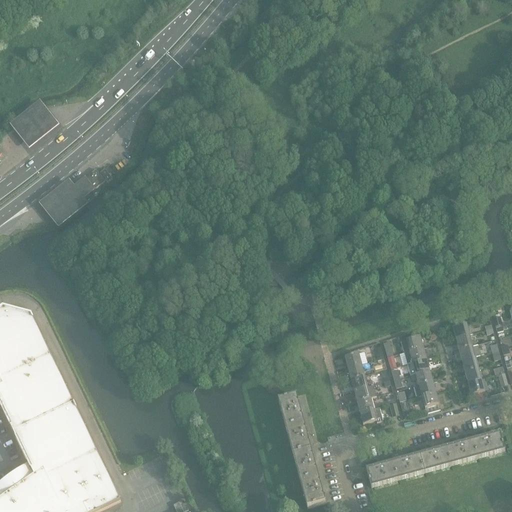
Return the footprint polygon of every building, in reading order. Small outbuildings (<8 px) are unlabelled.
[(12,130),(26,149),(30,154),(55,135),(62,130),(43,106),(34,113),(12,130)] [(101,173),(100,174),(107,183),(112,180),(105,170),(101,173)] [(86,180),(85,181),(94,192),(95,191),(106,182),(97,171),(86,180)] [(87,184),(90,181),(87,178),(76,187),(70,180),(41,204),(60,228),(90,204),(86,199),(94,192),(87,184)] [(0,511),(103,511),(121,504),(77,412),(74,406),(34,322),(32,317),(3,310),(0,312),(0,407),(11,430),(16,441),(34,478),(33,478),(33,479),(5,498),(0,501),(0,511)] [(500,318),(494,320),(496,330),(502,328),(500,318)] [(467,325),(453,329),(456,341),(470,337),(473,336),(472,332),(469,333),(467,325)] [(470,337),(456,341),(459,352),(473,348),(470,337)] [(407,342),(401,343),(404,355),(410,353),(424,349),(421,338),(407,342)] [(391,346),(385,348),(388,359),(394,357),(391,346)] [(490,347),(492,355),(498,353),(497,346),(490,347)] [(473,348),(459,352),(462,363),(476,359),(481,358),(478,347),(473,348)] [(410,353),(404,355),(408,366),(413,364),(427,361),(424,349),(410,353)] [(381,350),(375,351),(378,362),(384,360),(381,350)] [(498,353),(492,355),(494,362),(501,361),(498,353)] [(345,359),(348,370),(362,366),(359,355),(345,359)] [(476,359),(462,363),(465,374),(479,370),(476,359)] [(413,364),(408,366),(411,377),(416,376),(430,372),(427,361),(413,364)] [(362,366),(348,370),(351,381),(365,377),(362,366)] [(503,369),(494,371),(495,378),(498,377),(505,375),(503,369)] [(479,370),(465,374),(468,385),(482,381),(479,370)] [(416,376),(411,377),(412,383),(417,381),(419,387),(433,383),(430,372),(416,376)] [(505,375),(498,377),(501,388),(508,387),(505,375)] [(365,377),(351,381),(354,392),(368,389),(365,377)] [(400,380),(394,382),(396,390),(402,388),(400,380)] [(482,381),(468,385),(471,397),(485,393),(482,381)] [(419,387),(414,388),(417,399),(422,398),(436,394),(433,383),(419,387)] [(368,389),(354,392),(357,404),(371,400),(377,398),(374,387),(368,389)] [(404,393),(397,395),(400,404),(406,402),(404,393)] [(436,394),(422,398),(425,409),(427,415),(440,411),(439,406),(436,394)] [(278,402),(286,429),(304,424),(297,397),(278,402)] [(371,400),(357,404),(360,415),(374,411),(371,400)] [(406,402),(400,404),(403,415),(409,414),(406,402)] [(396,405),(390,407),(393,418),(399,417),(396,405)] [(380,409),(374,411),(360,415),(363,426),(376,423),(377,425),(383,423),(380,409)] [(304,424),(286,429),(293,456),(311,451),(304,424)] [(500,435),(473,442),(478,460),(505,453),(500,435)] [(473,442),(447,449),(452,468),(478,460),(473,442)] [(447,449),(420,457),(425,475),(452,468),(447,449)] [(311,451),(293,456),(300,483),(319,478),(311,451)] [(420,457),(393,464),(398,482),(425,475),(420,457)] [(398,482),(393,464),(366,471),(371,489),(398,482)] [(319,478),(300,483),(308,510),(326,505),(319,478)] [(174,507),(176,511),(188,511),(189,511),(184,502),(174,507)]
